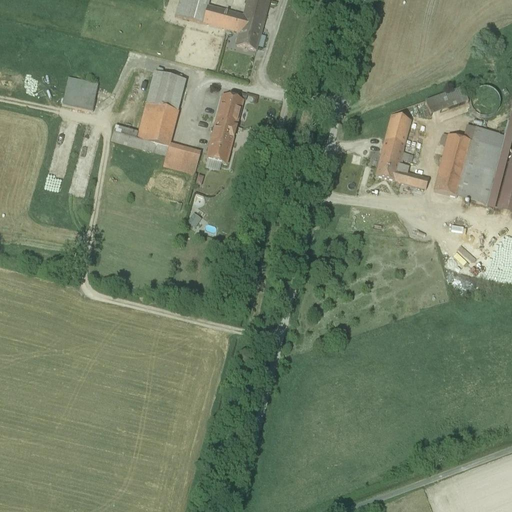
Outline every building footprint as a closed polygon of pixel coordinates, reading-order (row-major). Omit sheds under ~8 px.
[(209,0),(179,0),(175,18),(202,25),(207,8),(209,0)] [(248,0),(243,18),(207,8),(202,25),(239,35),(240,30),(260,35),(269,0),(248,0)] [(260,35),(240,30),(239,35),(238,38),(236,47),(256,52),(260,35)] [(185,83),(154,75),(146,106),(177,114),(185,83)] [(98,87),(68,81),(62,108),(93,115),(94,108),(98,87)] [(498,109),(499,103),(498,98),(495,93),(490,89),(484,88),(478,90),(473,93),(470,98),(469,103),(470,109),(474,114),(478,117),(484,118),(490,117),(495,114),(498,109)] [(462,90),(425,104),(430,118),(468,105),(462,90)] [(242,103),(222,98),(211,140),(231,146),(242,103)] [(177,114),(146,106),(138,135),(134,149),(165,158),(169,145),(177,114)] [(409,123),(390,118),(384,142),(403,147),(409,123)] [(511,120),(510,121),(488,208),(511,214),(511,120)] [(79,126),(61,122),(47,191),(65,195),(79,126)] [(85,127),(71,196),(88,200),(102,131),(85,127)] [(138,135),(115,129),(111,143),(134,149),(138,135)] [(503,138),(475,130),(471,143),(500,151),(503,138)] [(471,143),(447,137),(433,193),(456,199),(471,143)] [(231,146),(211,140),(208,152),(206,160),(208,161),(224,165),(226,166),(226,165),(231,146)] [(403,147),(384,142),(380,157),(400,162),(403,147)] [(471,143),(456,199),(486,207),(500,151),(471,143)] [(193,153),(169,145),(165,158),(163,168),(188,174),(193,153)] [(193,153),(188,174),(194,176),(200,154),(193,153)] [(400,162),(380,157),(377,170),(374,179),(404,186),(406,177),(406,176),(408,169),(399,167),(400,162)] [(222,174),(224,165),(208,161),(206,170),(222,174)] [(428,181),(406,176),(406,177),(412,179),(410,187),(425,191),(428,181)] [(193,215),(187,225),(195,230),(202,220),(193,215)] [(487,231),(451,225),(449,235),(485,241),(487,231)]
